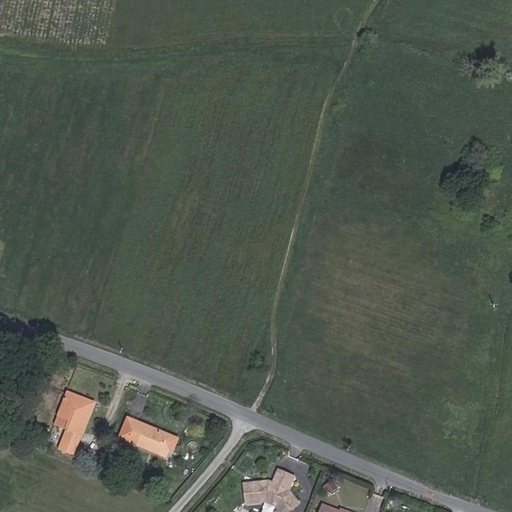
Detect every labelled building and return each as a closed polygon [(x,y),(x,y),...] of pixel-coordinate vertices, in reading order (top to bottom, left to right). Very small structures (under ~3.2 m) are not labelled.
[(65,451),(79,456),(99,404),(73,394),(64,418),(76,423),(72,432),(65,451)] [(64,418),(60,427),(72,432),(76,423),(64,418)] [(184,438),(134,418),(126,437),(173,456),(177,446),(180,447),(184,438)] [(290,511),(300,502),(290,490),(296,478),(281,471),(275,484),(268,484),(264,482),(246,484),(248,500),(262,498),(276,505),(279,511),(287,508),(289,511),(290,511)] [(343,511),(344,511),(315,500),(310,511),(343,511)]
